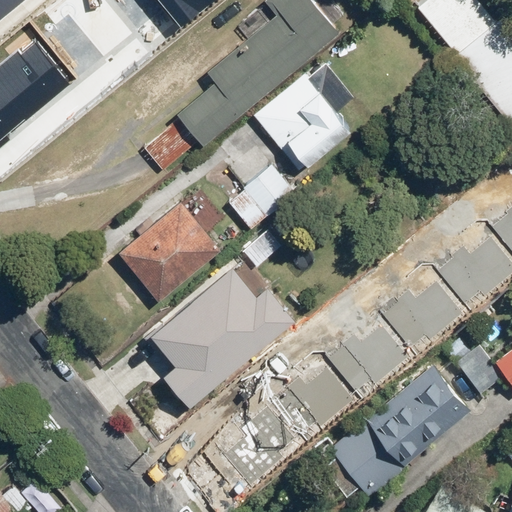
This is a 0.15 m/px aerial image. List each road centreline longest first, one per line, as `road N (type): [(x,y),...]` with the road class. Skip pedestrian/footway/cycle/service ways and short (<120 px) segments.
road 1 (residential): [(0,312),(159,511)]
road 2 (unknown): [(0,154),(69,91),(131,0)]
